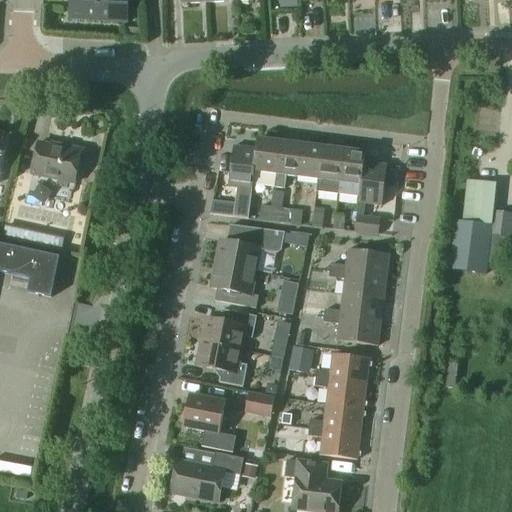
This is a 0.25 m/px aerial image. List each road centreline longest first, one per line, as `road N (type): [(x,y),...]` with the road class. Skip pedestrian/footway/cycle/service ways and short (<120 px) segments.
road 1 (residential): [(386,511),(435,145)]
road 2 (tertiary): [(71,511),(137,185)]
road 3 (residential): [(132,511),(197,198)]
road 4 (unclassified): [(158,66),(446,46)]
road 5 (residential): [(435,145),(214,115)]
road 6 (tertiary): [(137,185),(158,66)]
